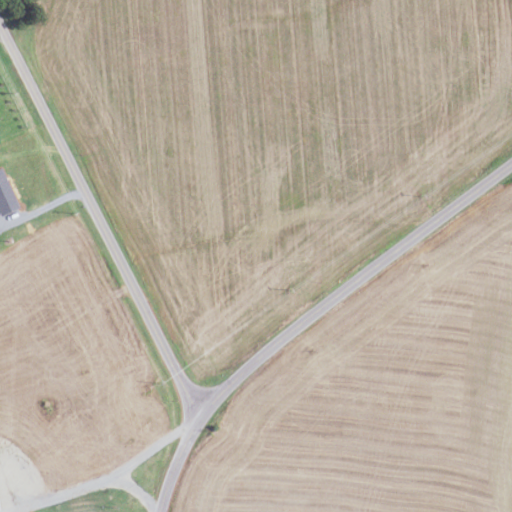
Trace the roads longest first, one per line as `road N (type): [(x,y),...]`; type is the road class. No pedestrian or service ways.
road 1 (residential): [(161,511),(195,428),(232,382),(511,162)]
road 2 (residential): [(0,25),(171,364),(204,414)]
